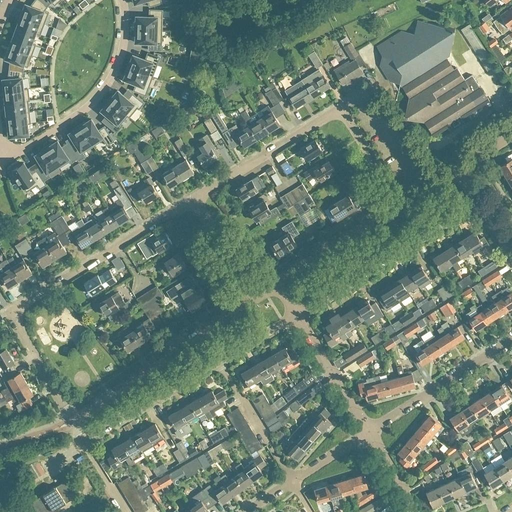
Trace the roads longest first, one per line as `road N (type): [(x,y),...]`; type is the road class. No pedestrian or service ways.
road 1 (residential): [(73,420),(21,333),(19,309),(192,201)]
road 2 (residential): [(0,159),(76,116),(106,86),(123,47),(121,0)]
road 3 (residential): [(254,298),(73,420)]
road 4 (residential): [(296,315),(477,199)]
road 5 (residential): [(192,201),(339,108)]
road 6 (residential): [(370,430),(511,340)]
road 7 (residential): [(85,438),(220,362)]
road 8 (residential): [(400,206),(277,284)]
road 9 (residential): [(291,481),(220,362)]
road 10 (residential): [(370,430),(296,315)]
